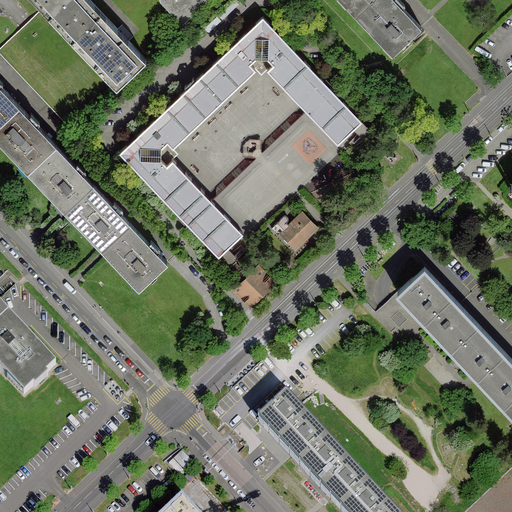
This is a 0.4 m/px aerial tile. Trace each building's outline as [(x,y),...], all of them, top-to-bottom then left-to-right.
[(92,0),(37,0),(118,86),(148,58),(92,0)] [(162,0),(183,23),(207,0),(162,0)] [(426,31),(396,0),(341,0),(397,58),(426,31)] [(227,248),(243,234),(170,157),(164,162),(159,157),(160,145),(167,140),(173,147),(257,68),(254,65),(250,61),(255,56),(267,56),(272,60),(266,65),(338,143),(362,119),(266,17),(121,154),(219,256),(242,279),(248,273),(233,260),(236,257),(227,248)] [(0,82),(0,141),(140,290),(169,262),(0,82)] [(302,211),(280,232),(295,247),(317,226),(302,211)] [(274,282),(257,265),(248,273),(242,279),(232,289),(250,306),(274,282)] [(511,356),(428,266),(400,292),(511,412),(511,356)] [(0,373),(24,398),(33,389),(35,392),(51,377),(49,374),(58,366),(0,306),(0,373)] [(396,511),(285,396),(257,423),(343,511),(396,511)] [(511,511),(511,471),(468,511),(511,511)] [(193,511),(185,503),(175,511),(193,511)]
